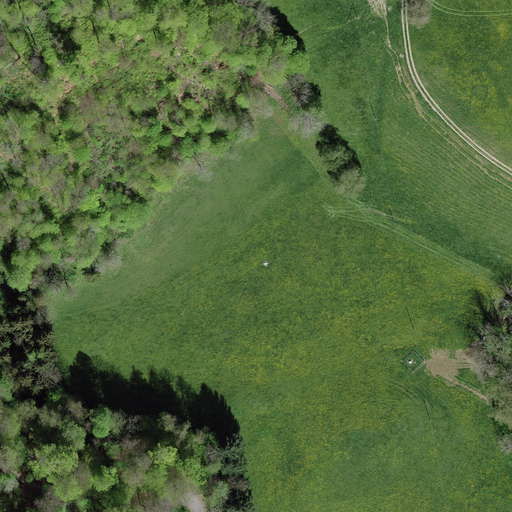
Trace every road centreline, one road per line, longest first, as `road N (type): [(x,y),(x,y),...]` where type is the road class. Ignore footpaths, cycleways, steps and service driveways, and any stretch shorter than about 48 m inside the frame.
road 1 (track): [(403,0),(410,75),(455,136),(511,177)]
road 2 (track): [(189,489),(181,473),(65,445),(0,418)]
